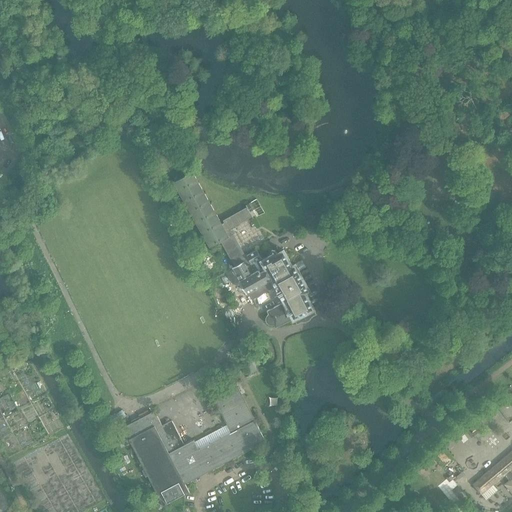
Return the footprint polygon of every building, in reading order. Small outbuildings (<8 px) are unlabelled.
[(128,118),(107,123),(109,133),(130,128),(128,118)] [(273,325),(274,324),(275,328),(294,318),(297,324),(301,322),(305,322),(309,320),(312,316),(316,314),(313,309),(314,309),(306,293),(309,290),(295,264),(292,266),(283,250),(277,254),(275,250),(271,252),(272,254),(263,259),(261,258),(256,250),(247,255),(245,256),(229,228),(251,216),(253,218),(246,205),(245,205),(247,207),(223,220),(225,223),(222,224),(192,172),(193,172),(193,171),(173,182),(174,182),(210,246),(209,246),(210,247),(221,241),(235,266),(233,267),(240,280),(239,280),(247,293),(249,292),(252,298),(257,295),(264,291),(266,295),(269,293),(267,290),(275,285),(285,302),(282,303),(267,311),(268,314),(268,315),(267,315),(267,316),(266,317),(266,318),(266,319),(266,320),(266,321),(266,322),(267,323),(268,323),(268,324),(269,324),(271,325),(272,325),(273,325)] [(239,344),(237,345),(244,359),(245,361),(249,369),(249,370),(251,373),(254,371),(259,369),(262,367),(248,339),(239,344)] [(232,378),(232,379),(210,390),(228,425),(195,442),(193,440),(184,445),(171,420),(162,425),(154,411),(139,419),(138,417),(131,421),(132,423),(117,431),(124,446),(130,443),(144,469),(142,470),(145,476),(147,475),(163,506),(168,503),(168,502),(176,498),(184,494),(189,492),(185,484),(193,479),(265,441),(241,395),(238,396),(233,386),(235,384),(232,378)] [(112,416),(108,418),(112,424),(126,415),(122,409),(112,416)] [(511,451),(473,484),(481,494),(504,475),(509,481),(505,484),(511,492),(511,451)]
